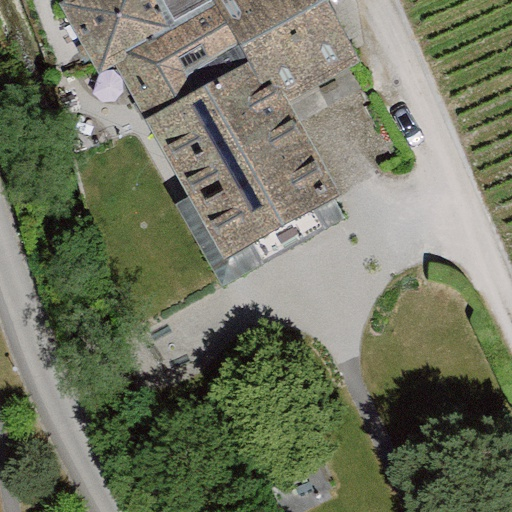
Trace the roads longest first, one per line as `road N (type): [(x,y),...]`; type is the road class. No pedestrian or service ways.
road 1 (track): [(374,0),(511,307)]
road 2 (residential): [(0,222),(43,349),(126,511)]
